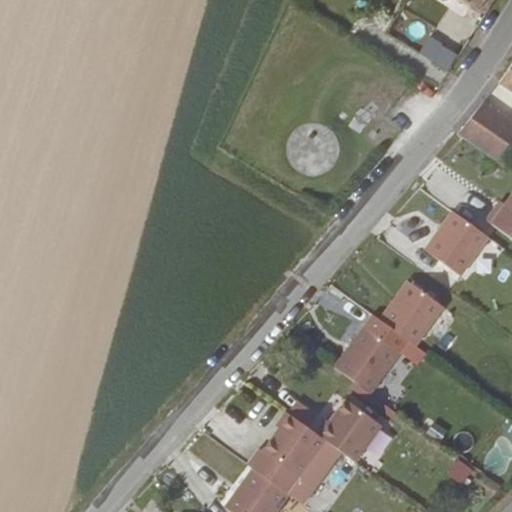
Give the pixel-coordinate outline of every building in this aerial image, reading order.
[(457,0),(477,12),(483,0),(457,0)] [(483,0),(477,12),(484,16),(493,0),(483,0)] [(418,52),(431,60),(438,47),(443,39),(430,32),(418,52)] [(431,60),(447,70),(454,56),(438,47),(431,60)] [(511,62),(498,83),(511,92),(511,62)] [(489,129),(496,120),(479,107),(462,128),(485,146),(495,133),(489,129)] [(487,222),(511,240),(511,197),(501,213),(496,209),(487,222)] [(489,239),(453,213),(425,251),(460,277),(489,239)] [(408,283),(380,321),(415,347),(443,309),(408,283)] [(395,361),(360,334),(335,369),(370,394),(395,361)] [(324,420),(314,434),(353,462),(379,426),(344,400),(328,422),(324,420)] [(323,440),(284,412),(274,426),(277,429),(261,451),(296,476),(323,440)] [(458,460),(448,475),(466,487),(476,472),(458,460)] [(230,511),(275,511),(288,495),(252,469),(224,507),(230,511)]
